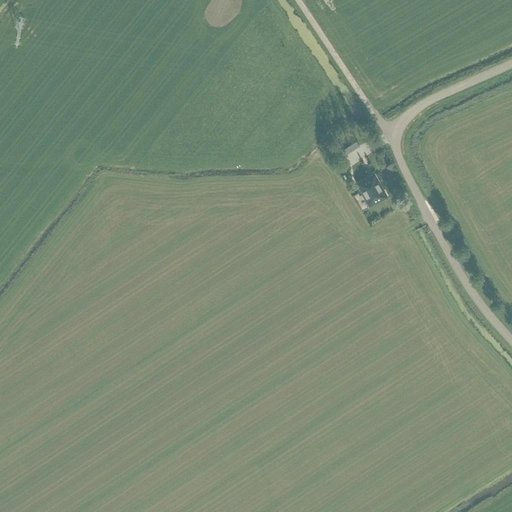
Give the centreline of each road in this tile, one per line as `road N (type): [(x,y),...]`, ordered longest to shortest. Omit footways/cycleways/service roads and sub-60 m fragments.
road 1 (unclassified): [(511,341),(446,251),(398,158),(395,135)]
road 2 (unclassified): [(395,135),(297,0)]
road 3 (unclassified): [(395,135),(421,107),(511,66)]
